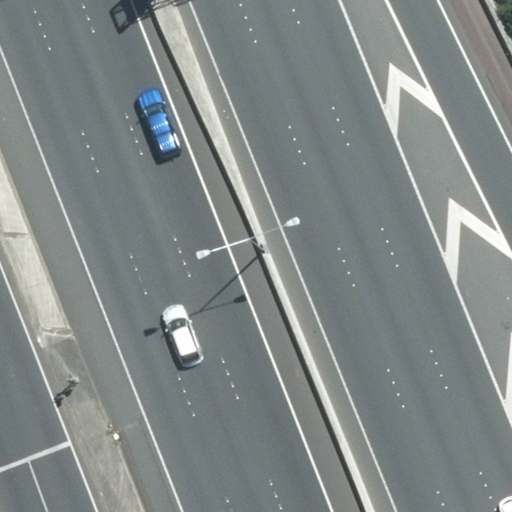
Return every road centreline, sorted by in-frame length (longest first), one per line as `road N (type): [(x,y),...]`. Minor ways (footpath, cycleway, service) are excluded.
road 1 (motorway): [(276,0),(480,511)]
road 2 (motorway): [(259,511),(58,0)]
road 3 (motorway): [(411,0),(511,198)]
road 4 (motorway): [(47,511),(0,375)]
